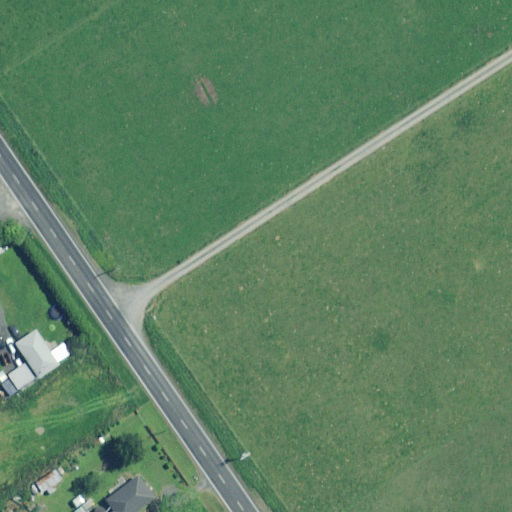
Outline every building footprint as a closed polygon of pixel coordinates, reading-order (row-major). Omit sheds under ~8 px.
[(59,365),(35,330),(14,345),(38,379),(59,365)] [(34,379),(24,364),(8,375),(18,390),(34,379)] [(16,392),(7,379),(1,384),(10,396),(16,392)] [(61,480),(55,470),(36,482),(42,492),(61,480)] [(135,511),(154,498),(137,477),(106,501),(113,511),(112,511),(135,511)] [(107,511),(99,502),(89,510),(90,511),(107,511)]
